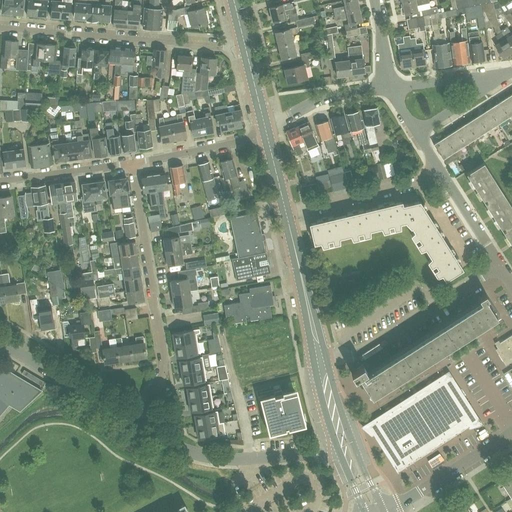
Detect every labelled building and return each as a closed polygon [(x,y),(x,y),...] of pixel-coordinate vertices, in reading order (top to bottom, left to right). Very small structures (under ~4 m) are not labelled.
[(13,0),(2,0),(3,3),(2,13),(12,13),(13,0)] [(13,0),(12,13),(22,14),(23,0),(13,0)] [(27,0),(26,15),(37,15),(37,0),(27,0)] [(37,0),(37,15),(46,16),(47,0),(43,0),(41,0),(37,0)] [(61,0),(51,0),(50,17),(60,17),(61,0)] [(71,0),(61,0),(60,17),(70,18),(71,0)] [(86,19),(87,0),(76,0),(77,3),(76,3),(74,18),(86,19)] [(97,20),(98,4),(92,4),(91,0),(87,0),(86,19),(86,20),(97,20)] [(109,21),(110,11),(110,6),(109,5),(109,0),(105,0),(105,5),(98,4),(97,20),(97,21),(97,20),(109,21)] [(121,9),(122,0),(115,0),(115,9),(114,9),(113,26),(126,27),(127,10),(121,9)] [(139,28),(140,18),(140,11),(140,0),(134,0),(133,10),(127,10),(126,27),(139,28)] [(144,18),(143,28),(161,30),(163,9),(158,9),(158,0),(149,0),(149,8),(144,8),(144,18)] [(343,0),(345,6),(333,9),(334,14),(359,8),(357,0),(343,0)] [(418,17),(423,16),(436,13),(437,13),(436,9),(436,7),(418,10),(417,6),(429,3),(428,0),(412,0),(402,2),(403,8),(401,8),(402,15),(405,14),(405,15),(416,12),(417,17),(418,17)] [(454,0),(456,9),(457,9),(465,8),(468,7),(474,6),(472,0),(454,0)] [(500,1),(497,1),(500,8),(501,10),(505,16),(505,15),(509,13),(506,7),(505,7),(505,6),(504,4),(500,1)] [(299,20),(295,5),(293,6),(292,2),(282,5),(282,4),(269,7),(273,22),(286,19),(285,15),(289,14),(291,22),(296,21),(299,20)] [(485,3),(481,4),(483,16),(483,17),(485,29),(495,27),(499,26),(496,14),(493,2),(491,2),(485,3)] [(480,30),(485,29),(483,17),(483,16),(481,4),(479,4),(474,6),(468,7),(465,8),(465,13),(466,19),(477,17),(480,30)] [(203,8),(194,10),(192,10),(191,6),(176,9),(177,10),(169,9),(168,20),(175,21),(176,16),(188,13),(192,27),(207,23),(209,22),(206,13),(205,13),(203,8)] [(359,8),(334,14),(335,20),(347,18),(349,24),(362,21),(359,8)] [(456,9),(446,11),(447,17),(456,15),(456,9),(457,9),(456,9)] [(447,17),(446,11),(440,12),(437,13),(436,13),(437,19),(447,17)] [(436,13),(423,16),(424,26),(437,24),(436,19),(437,19),(436,13)] [(299,20),(296,21),(298,27),(315,23),(313,16),(299,20)] [(417,17),(406,19),(409,29),(418,27),(420,27),(418,17),(417,17)] [(339,32),(338,26),(324,29),(326,35),(332,34),(339,32)] [(347,37),(367,33),(366,26),(345,31),(347,37)] [(296,27),(275,32),(279,46),(293,42),(291,34),(297,33),(296,27)] [(462,41),(458,42),(461,63),(470,62),(465,30),(465,27),(461,28),(461,31),(462,41)] [(443,66),(439,34),(439,30),(434,31),(435,44),(432,45),(435,67),(443,66)] [(511,34),(511,35),(507,30),(502,33),(511,48),(511,34)] [(485,60),(482,43),(479,43),(477,31),(468,33),(472,62),(485,60)] [(453,32),(449,33),(454,64),(461,63),(458,42),(455,42),(453,32)] [(443,66),(452,64),(449,43),(446,43),(444,33),(439,34),(443,66)] [(511,51),(511,48),(502,33),(499,35),(496,37),(500,42),(495,45),(503,57),(511,51)] [(326,35),(328,55),(329,59),(335,58),(332,34),(326,35)] [(404,43),(398,44),(399,52),(401,67),(413,66),(411,50),(412,50),(409,36),(403,37),(404,43)] [(18,41),(5,40),(3,55),(1,55),(0,68),(6,68),(7,56),(17,57),(16,69),(27,70),(29,50),(18,49),(18,41)] [(46,44),(45,44),(43,42),(40,41),(38,43),(35,43),(34,59),(32,59),(31,71),(38,72),(39,59),(45,60),(46,44)] [(293,42),(279,46),(282,59),(296,55),(293,42)] [(55,61),(55,55),(56,45),(46,44),(45,60),(50,60),(49,73),(60,74),(62,61),(55,61)] [(110,45),(110,55),(109,63),(116,63),(114,86),(115,86),(119,86),(120,73),(123,46),(110,45)] [(74,65),(75,58),(76,48),(75,48),(74,46),(70,46),(69,47),(63,47),(62,61),(60,74),(60,76),(66,77),(67,68),(68,68),(68,64),(74,65)] [(133,65),(134,57),(135,47),(123,46),(120,73),(125,74),(126,64),(133,65)] [(93,67),(93,60),(94,50),(92,50),(92,48),(89,48),(87,49),(81,49),(81,58),(78,58),(76,82),(82,83),(83,66),(93,67)] [(107,64),(107,61),(108,49),(99,48),(99,50),(96,50),(94,79),(99,79),(100,75),(98,73),(98,67),(100,67),(100,64),(107,64)] [(164,78),(166,60),(166,50),(154,49),(153,56),(147,56),(147,65),(152,65),(152,66),(158,66),(157,77),(164,78)] [(412,50),(411,50),(413,66),(426,64),(424,49),(412,50)] [(303,61),(309,60),(315,58),(314,51),(301,54),(303,61)] [(348,54),(349,60),(351,74),(365,72),(362,52),(348,54)] [(178,55),(177,68),(184,69),(183,81),(182,94),(188,93),(194,92),(196,75),(197,69),(191,69),(192,56),(178,55)] [(330,68),(329,59),(328,55),(322,56),(324,69),(330,68)] [(196,75),(194,92),(200,91),(204,90),(207,89),(208,74),(215,75),(215,74),(217,74),(218,66),(215,66),(216,59),(202,57),(200,75),(196,75)] [(307,78),(305,68),(310,67),(309,60),(303,61),(301,62),(301,65),(294,67),(284,69),(288,83),(307,78)] [(349,60),(335,62),(337,76),(351,74),(349,60)] [(138,86),(138,77),(138,75),(130,75),(129,99),(136,98),(137,98),(138,86)] [(138,77),(138,86),(154,87),(154,77),(138,77)] [(236,90),(235,85),(235,84),(223,87),(225,93),(236,90)] [(209,96),(208,90),(201,91),(196,92),(196,96),(197,99),(204,97),(205,103),(208,102),(210,102),(209,96)] [(18,92),(17,109),(21,108),(24,108),(25,92),(18,92)] [(24,108),(41,106),(42,93),(26,92),(25,92),(24,108)] [(182,94),(184,104),(190,103),(188,93),(182,94)] [(184,104),(182,94),(177,95),(181,113),(176,114),(177,116),(170,117),(172,124),(174,139),(176,139),(176,140),(177,141),(183,140),(184,139),(183,137),(187,137),(184,122),(183,122),(182,113),(186,113),(184,104)] [(511,98),(510,95),(499,102),(509,117),(511,114),(511,98)] [(47,106),(59,105),(59,97),(47,96),(47,106)] [(155,119),(153,100),(146,99),(148,120),(155,119)] [(86,102),(73,104),(74,111),(87,109),(86,102)] [(499,102),(488,109),(498,124),(509,117),(499,102)] [(228,112),(231,128),(242,126),(241,122),(243,121),(241,110),(239,110),(238,104),(234,105),(235,111),(228,112)] [(45,106),(46,112),(47,111),(55,116),(60,109),(61,109),(60,105),(59,105),(47,106),(45,106)] [(231,128),(228,112),(227,105),(214,107),(218,127),(221,126),(221,130),(231,128)] [(33,114),(46,112),(45,106),(41,106),(24,108),(21,108),(23,121),(34,120),(33,114)] [(206,117),(200,118),(203,133),(214,131),(211,117),(209,107),(204,108),(206,117)] [(14,122),(23,121),(21,108),(17,109),(13,109),(14,122)] [(365,110),(364,110),(365,120),(366,127),(365,127),(368,139),(371,151),(379,149),(373,124),(379,123),(377,108),(370,109),(369,108),(366,108),(365,110)] [(6,122),(14,122),(13,109),(5,110),(6,122)] [(488,109),(477,116),(487,131),(498,124),(488,109)] [(193,110),(188,111),(190,122),(193,135),(203,133),(200,118),(195,119),(193,110)] [(358,111),(346,114),(351,131),(356,129),(360,144),(362,143),(365,153),(371,151),(368,139),(366,140),(362,128),(364,127),(363,120),(361,121),(358,111)] [(136,119),(135,125),(135,132),(138,132),(140,146),(144,146),(144,148),(150,147),(150,145),(152,145),(150,130),(156,130),(155,119),(148,120),(149,123),(143,124),(141,113),(136,114),(136,119)] [(127,135),(121,135),(124,151),(125,151),(126,152),(129,152),(130,151),(135,150),(133,132),(135,132),(135,125),(136,119),(136,114),(131,115),(131,120),(125,121),(127,135)] [(348,130),(346,124),(344,115),(331,118),(335,134),(341,132),(344,144),(346,143),(351,142),(349,133),(346,133),(346,131),(348,130)] [(477,116),(466,123),(476,138),(487,131),(477,116)] [(170,117),(163,119),(163,117),(159,118),(160,128),(163,142),(166,141),(166,142),(167,143),(173,142),(173,141),(173,139),(174,139),(172,124),(170,117)] [(69,159),(80,157),(75,120),(70,121),(72,142),(67,143),(69,159)] [(90,156),(91,156),(88,134),(82,134),(80,120),(75,120),(80,157),(85,157),(85,158),(90,158),(90,156)] [(333,136),(331,130),(328,121),(316,124),(319,134),(320,140),(324,139),(328,152),(337,150),(337,148),(333,136)] [(121,152),(120,142),(119,136),(114,136),(112,122),(105,123),(107,138),(108,138),(110,153),(113,153),(114,155),(115,156),(119,155),(120,154),(120,152),(121,152)] [(309,122),(297,126),(308,151),(319,146),(315,137),(309,122)] [(466,123),(455,130),(465,145),(476,138),(466,123)] [(297,126),(286,131),(296,156),(302,153),(299,144),(303,142),(307,151),(308,151),(297,126)] [(106,154),(107,154),(105,137),(98,138),(97,127),(89,128),(91,139),(93,139),(95,155),(98,155),(98,157),(100,158),(106,157),(107,156),(106,154)] [(455,130),(444,137),(454,152),(465,145),(455,130)] [(67,159),(66,149),(65,143),(59,144),(57,133),(50,134),(51,146),(53,146),(55,161),(61,160),(66,160),(66,159),(67,159)] [(444,137),(433,144),(443,159),(454,152),(444,137)] [(351,142),(346,143),(350,159),(355,157),(351,142)] [(52,164),(51,154),(49,143),(28,146),(31,167),(52,164)] [(5,168),(16,166),(13,148),(9,149),(9,151),(3,152),(5,168)] [(26,165),(25,155),(24,149),(18,150),(18,148),(13,148),(16,166),(26,165)] [(248,193),(245,181),(239,182),(232,159),(220,163),(224,178),(230,176),(235,196),(248,193)] [(203,163),(198,165),(206,192),(208,200),(214,198),(211,190),(211,187),(216,186),(209,162),(207,162),(206,161),(204,162),(203,163)] [(384,162),(375,164),(376,169),(379,179),(387,177),(384,163),(384,162)] [(463,165),(467,171),(472,167),(468,162),(463,165)] [(484,163),(467,174),(485,202),(502,191),(484,163)] [(186,181),(185,175),(183,165),(170,168),(175,195),(180,195),(178,183),(186,181)] [(328,171),(331,180),(333,191),(348,187),(345,176),(342,167),(328,171)] [(373,181),(379,179),(376,169),(370,170),(373,181)] [(344,172),(346,180),(348,184),(354,183),(350,170),(344,172)] [(371,175),(370,170),(362,172),(364,180),(364,183),(372,181),(371,175)] [(352,174),(355,183),(362,181),(360,172),(352,174)] [(168,189),(167,183),(165,173),(153,175),(157,204),(158,204),(160,218),(166,217),(162,190),(168,189)] [(151,205),(157,204),(153,175),(141,176),(144,193),(149,192),(151,205)] [(128,190),(131,189),(129,181),(127,181),(127,178),(124,179),(124,177),(118,178),(121,206),(134,204),(132,195),(129,196),(128,192),(129,192),(128,190)] [(113,207),(121,206),(118,178),(112,179),(112,180),(109,181),(111,194),(113,207)] [(317,183),(319,192),(320,194),(333,191),(330,179),(317,182),(317,183)] [(101,198),(106,197),(104,181),(103,182),(103,180),(97,181),(97,182),(93,183),(97,210),(103,209),(101,198)] [(72,217),(70,200),(77,199),(75,181),(62,183),(66,213),(67,218),(72,217)] [(97,210),(93,183),(89,183),(89,182),(84,183),(84,184),(83,184),(85,198),(82,199),(84,212),(92,211),(97,210)] [(67,218),(66,213),(62,183),(49,185),(52,202),(58,201),(64,245),(71,244),(67,218)] [(303,196),(319,192),(317,183),(306,186),(301,187),(303,196)] [(32,193),(25,194),(25,195),(24,197),(24,198),(25,199),(25,200),(25,202),(25,203),(26,204),(26,205),(37,204),(38,213),(36,213),(37,219),(39,219),(39,220),(43,219),(44,231),(53,230),(52,218),(49,218),(45,185),(31,187),(32,193)] [(511,207),(502,191),(485,202),(503,230),(511,224),(511,207)] [(14,214),(13,206),(11,196),(0,197),(0,232),(6,231),(4,216),(14,214)] [(438,225),(436,226),(420,201),(403,205),(401,201),(389,204),(389,202),(383,203),(384,206),(358,212),(358,210),(353,211),(353,213),(328,219),(328,217),(322,218),(323,220),(309,223),(314,243),(409,221),(440,271),(445,280),(463,269),(455,257),(457,256),(454,251),(452,253),(439,231),(441,229),(438,225)] [(228,204),(209,209),(211,217),(230,212),(228,204)] [(26,205),(19,206),(21,217),(27,217),(27,218),(28,217),(28,215),(28,214),(28,213),(28,211),(28,210),(28,209),(27,208),(27,206),(26,205)] [(202,206),(192,209),(195,220),(205,217),(202,206)] [(266,252),(265,252),(257,212),(230,218),(238,257),(238,258),(266,252)] [(209,222),(208,218),(200,220),(201,224),(201,227),(209,226),(210,226),(209,222)] [(161,221),(149,223),(151,232),(162,229),(161,221)] [(193,230),(192,224),(191,222),(179,225),(180,232),(193,230)] [(127,224),(129,238),(136,237),(134,223),(127,224)] [(511,224),(503,230),(511,245),(511,224)] [(124,236),(123,229),(117,230),(115,231),(115,233),(116,239),(117,239),(124,238),(124,236)] [(113,232),(102,234),(103,242),(115,240),(114,237),(113,232)] [(192,247),(191,241),(180,243),(179,236),(163,239),(165,251),(192,247)] [(81,250),(88,249),(87,245),(86,240),(79,241),(81,250)] [(113,257),(137,253),(135,241),(112,245),(113,253),(112,253),(113,257)] [(182,255),(192,254),(193,253),(192,247),(165,251),(167,264),(183,262),(182,255)] [(98,248),(97,248),(91,249),(91,250),(93,260),(99,258),(100,258),(98,248)] [(238,258),(238,257),(232,259),(237,280),(271,273),(266,251),(265,252),(266,252),(238,258)] [(114,268),(139,264),(137,253),(113,257),(114,268)] [(92,272),(98,271),(96,259),(90,260),(92,272)] [(187,270),(204,267),(202,260),(185,263),(187,270)] [(124,279),(141,276),(139,264),(114,268),(104,270),(105,275),(123,272),(124,279)] [(79,283),(93,280),(99,279),(98,271),(92,272),(77,274),(79,283)] [(2,274),(6,301),(19,299),(17,284),(10,285),(8,273),(2,274)] [(49,281),(56,285),(64,290),(65,291),(64,284),(62,273),(54,275),(54,278),(48,278),(49,281)] [(126,290),(143,288),(141,276),(124,279),(126,290)] [(189,285),(188,280),(188,278),(170,281),(172,294),(190,291),(198,290),(197,284),(189,285)] [(93,280),(79,283),(81,293),(95,290),(93,280)] [(56,285),(49,281),(50,286),(53,304),(59,303),(58,299),(56,285)] [(250,292),(239,294),(240,302),(224,305),(226,316),(233,315),(235,323),(246,321),(245,317),(250,316),(250,320),(272,317),(269,304),(272,304),(271,298),(272,297),(270,284),(249,288),(250,292)] [(56,285),(58,299),(65,298),(64,290),(56,285)] [(143,288),(126,290),(128,303),(145,300),(143,288)] [(95,290),(81,293),(83,302),(97,299),(95,290)] [(192,304),(192,301),(190,291),(172,294),(174,307),(192,304)] [(486,299),(488,298),(486,293),(479,298),(482,302),(375,369),(374,367),(367,371),(363,366),(351,373),(355,379),(356,380),(361,389),(367,388),(372,397),(497,317),(486,299)] [(37,299),(30,300),(33,319),(39,318),(41,331),(41,330),(41,329),(54,327),(54,329),(55,328),(51,305),(38,307),(37,299)] [(183,314),(192,312),(199,311),(209,307),(208,301),(198,303),(198,305),(182,308),(183,314)] [(81,324),(70,325),(68,321),(63,322),(65,337),(71,337),(73,349),(87,347),(84,324),(92,323),(91,312),(80,313),(81,324)] [(203,316),(204,325),(219,323),(218,313),(203,316)] [(173,333),(175,345),(197,341),(196,334),(200,333),(199,329),(173,333)] [(100,330),(94,331),(97,348),(103,347),(100,330)] [(506,362),(511,358),(511,334),(495,345),(506,362)] [(146,356),(144,343),(143,336),(136,337),(137,341),(129,342),(130,345),(132,358),(146,356)] [(130,345),(123,346),(121,337),(115,338),(115,339),(119,361),(132,358),(130,345)] [(105,363),(119,361),(115,339),(109,340),(111,348),(103,349),(105,363)] [(199,353),(197,341),(175,345),(177,357),(199,353)] [(180,360),(182,372),(205,368),(203,357),(180,360)] [(0,414),(9,404),(20,411),(42,391),(0,365),(0,414)] [(207,380),(205,368),(182,372),(184,384),(207,380)] [(368,427),(397,472),(464,429),(476,421),(448,376),(368,427)] [(189,400),(212,396),(210,384),(187,388),(189,400)] [(303,423),(295,391),(283,394),(282,394),(281,390),(275,392),(276,395),(274,396),(275,396),(263,399),(271,431),(286,427),(288,427),(303,423)] [(214,408),(212,396),(189,400),(191,411),(214,408)] [(195,415),(197,427),(219,423),(217,411),(195,415)] [(223,422),(219,423),(197,427),(199,439),(225,434),(223,422)] [(511,473),(500,481),(511,497),(511,496),(511,473)] [(470,511),(465,503),(451,511),(470,511)]
